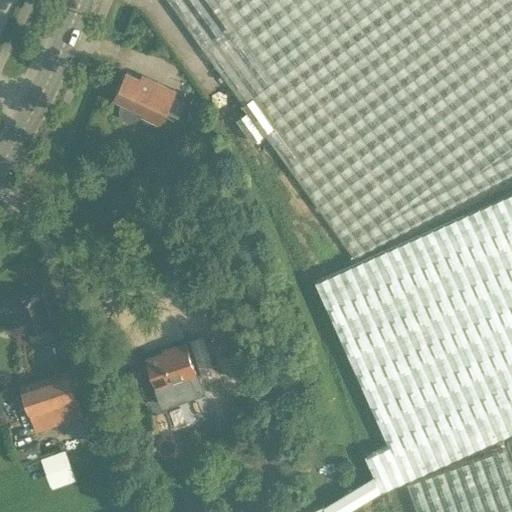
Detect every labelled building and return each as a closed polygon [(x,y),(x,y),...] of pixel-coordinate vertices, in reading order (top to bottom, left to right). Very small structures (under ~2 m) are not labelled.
[(511,0),(164,0),(246,111),(235,119),(250,141),(263,132),(352,256),(511,171),(511,0)] [(158,124),(164,112),(172,96),(174,91),(140,74),(138,79),(125,72),(112,97),(121,102),(119,109),(119,114),(122,118),(128,121),(134,121),(138,119),(140,115),(158,124)] [(363,458),(378,492),(511,431),(511,193),(313,282),(387,447),(363,458)] [(24,329),(25,331),(30,329),(33,340),(54,334),(40,291),(15,299),(17,308),(7,312),(14,332),(24,329)] [(201,374),(214,370),(201,332),(188,336),(201,374)] [(145,357),(155,387),(195,373),(184,341),(171,346),(171,348),(145,357)] [(19,386),(35,431),(81,415),(66,370),(19,386)] [(511,511),(511,469),(505,449),(408,483),(417,511),(511,511)] [(327,511),(323,502),(297,511),(327,511)]
